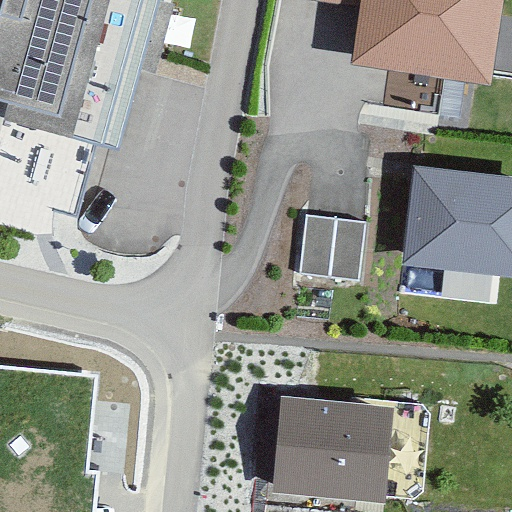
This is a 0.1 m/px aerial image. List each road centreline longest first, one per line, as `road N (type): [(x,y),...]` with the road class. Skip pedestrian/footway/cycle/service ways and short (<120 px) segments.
road 1 (residential): [(244,0),(189,327)]
road 2 (residential): [(0,278),(189,327)]
road 3 (residential): [(189,327),(169,511)]
